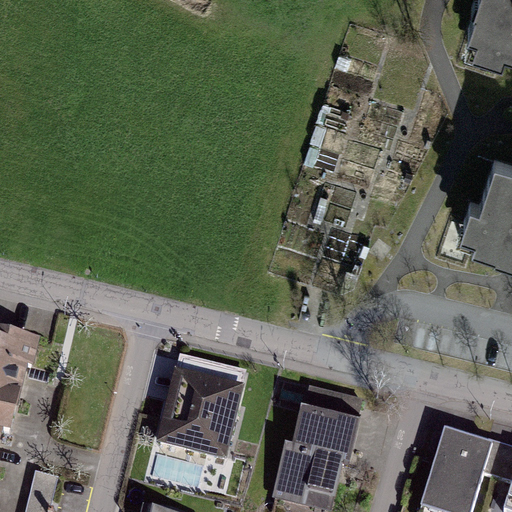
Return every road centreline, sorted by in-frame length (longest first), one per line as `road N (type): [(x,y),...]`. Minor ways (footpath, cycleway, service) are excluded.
road 1 (residential): [(150,308),(423,375)]
road 2 (residential): [(100,511),(150,308)]
road 3 (residential): [(0,268),(150,308)]
road 4 (residential): [(382,511),(423,375)]
